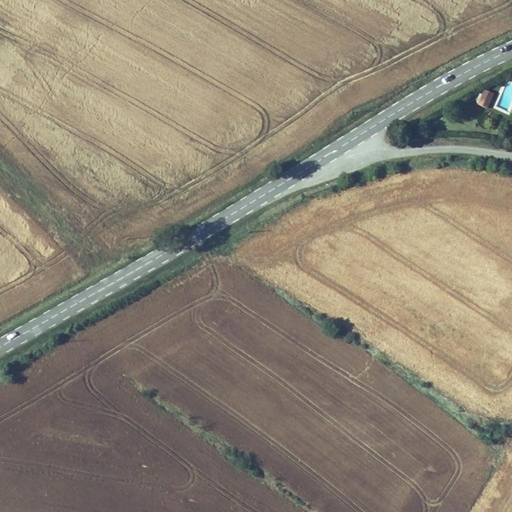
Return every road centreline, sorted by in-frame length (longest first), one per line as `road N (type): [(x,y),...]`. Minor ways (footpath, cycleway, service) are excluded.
road 1 (tertiary): [(0,347),(340,147)]
road 2 (tertiary): [(340,147),(511,49)]
road 3 (residential): [(340,147),(356,156),(456,147),(511,156)]
